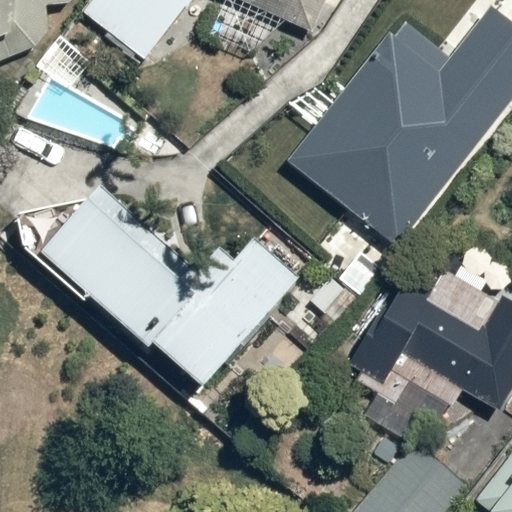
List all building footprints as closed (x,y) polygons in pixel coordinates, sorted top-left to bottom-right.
[(0,0),(0,62),(21,52),(35,61),(74,0),(0,0)] [(198,0),(93,0),(88,6),(151,58),(198,0)] [(242,0),(318,31),(330,0),(242,0)] [(511,15),(496,3),(454,53),(410,17),(294,158),(398,245),(511,107),(511,15)] [(121,160),(44,248),(205,388),(310,268),(263,227),(235,259),(121,160)] [(487,291),(496,276),(466,259),(457,273),(446,267),(432,292),(400,273),(345,366),(404,401),(416,380),(458,405),(471,383),(503,402),(511,386),(511,291),(506,302),(487,291)] [(421,437),(355,511),(452,511),(476,485),(421,437)] [(511,511),(511,476),(491,503),(503,511),(511,511)]
